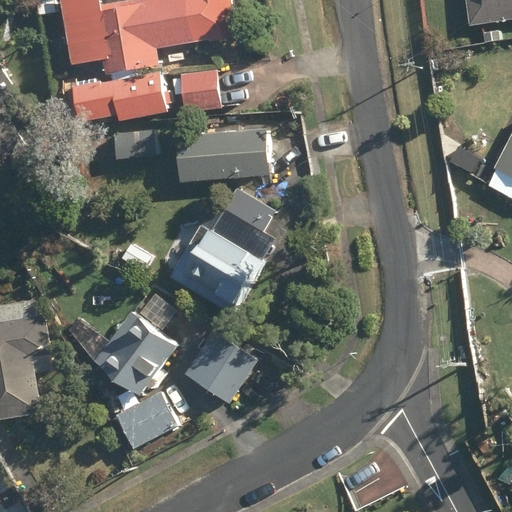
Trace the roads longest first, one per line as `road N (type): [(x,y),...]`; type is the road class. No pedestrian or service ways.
road 1 (residential): [(359,0),(407,291),(403,336),(381,373)]
road 2 (residential): [(381,373),(323,432),(176,511)]
road 3 (residential): [(381,373),(458,511)]
